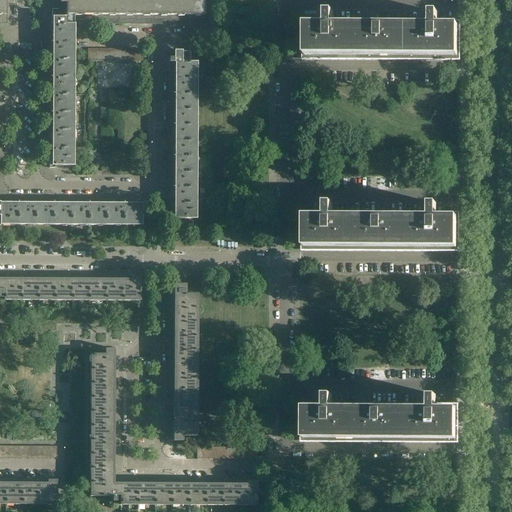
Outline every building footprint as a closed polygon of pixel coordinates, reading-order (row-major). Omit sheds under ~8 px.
[(207,25),(207,6),(204,6),(204,0),(59,0),(60,3),(61,4),(61,9),(65,9),(65,24),(74,25),(207,25)] [(74,95),(74,49),(74,25),(65,24),(65,9),(61,9),(61,11),(54,11),(54,9),(51,9),(51,25),(55,25),(54,95),(74,95)] [(322,41),(322,27),(323,21),(302,21),(302,41),(314,41),(322,41)] [(348,41),(348,27),(348,21),(323,21),(322,27),(322,41),(331,41),(339,41),(348,41)] [(364,41),(364,27),(365,21),(348,21),(348,27),(348,41),(356,41),(364,41)] [(390,42),(390,28),(390,21),(365,21),(364,27),(364,41),(373,41),(381,42),(390,42)] [(415,42),(415,28),(415,21),(390,21),(390,28),(390,42),(398,42),(406,42),(415,42)] [(460,42),(460,22),(415,21),(415,28),(415,42),(423,42),(432,42),(440,42),(448,42),(460,42)] [(314,60),(314,41),(302,41),(302,60),(314,60)] [(322,60),(322,41),(314,41),(314,60),(322,60)] [(331,60),(331,41),(322,41),(322,60),(331,60)] [(339,60),(339,41),(331,41),(331,60),(339,60)] [(348,60),(348,41),(339,41),(339,60),(348,60)] [(356,60),(356,41),(348,41),(348,60),(356,60)] [(364,60),(364,41),(356,41),(356,60),(364,60)] [(373,60),(373,41),(364,41),(364,60),(373,60)] [(381,60),(381,42),(373,41),(373,60),(381,60)] [(390,60),(390,42),(381,42),(381,60),(390,60)] [(398,60),(398,42),(390,42),(390,60),(398,60)] [(406,60),(406,42),(398,42),(398,60),(406,60)] [(415,61),(415,42),(406,42),(406,60),(415,61)] [(423,61),(423,42),(415,42),(415,61),(423,61)] [(432,61),(432,42),(423,42),(423,61),(432,61)] [(440,61),(440,42),(432,42),(432,61),(440,61)] [(448,61),(448,42),(440,42),(440,61),(448,61)] [(460,61),(460,42),(448,42),(448,61),(460,61)] [(196,141),(197,79),(197,63),(190,63),(190,51),(188,51),(188,53),(181,53),(182,51),(174,51),(174,58),(169,58),(169,63),(177,63),(177,141),(196,141)] [(73,166),(74,130),(74,95),(54,95),(54,166),(73,166)] [(196,219),(196,179),(196,141),(177,141),(176,219),(196,219)] [(0,225),(141,226),(141,206),(0,205),(0,225)] [(347,232),(347,218),(347,212),(301,212),(302,232),(313,232),(322,232),(330,232),(338,232),(347,232)] [(364,233),(364,219),(364,212),(347,212),(347,218),(347,232),(355,233),(364,233)] [(389,233),(389,219),(389,212),(364,212),(364,219),(364,233),(372,233),(380,233),(389,233)] [(414,233),(414,219),(414,213),(389,212),(389,219),(389,233),(397,233),(406,233),(414,233)] [(459,233),(459,213),(414,213),(414,219),(414,233),(422,233),(431,233),(439,233),(448,233),(459,233)] [(313,251),(313,232),(302,232),(302,251),(313,251)] [(321,251),(322,232),(313,232),(313,251),(321,251)] [(330,251),(330,232),(322,232),(321,251),(330,251)] [(338,251),(338,232),(330,232),(330,251),(338,251)] [(347,251),(347,232),(338,232),(338,251),(347,251)] [(355,252),(355,233),(347,232),(347,251),(355,252)] [(363,252),(364,233),(355,233),(355,252),(363,252)] [(372,252),(372,233),(364,233),(363,252),(372,252)] [(380,252),(380,233),(372,233),(372,252),(380,252)] [(389,252),(389,233),(380,233),(380,252),(389,252)] [(397,252),(397,233),(389,233),(389,252),(397,252)] [(405,252),(406,233),(397,233),(397,252),(405,252)] [(414,252),(414,233),(406,233),(405,252),(414,252)] [(422,252),(422,233),(414,233),(414,252),(422,252)] [(431,252),(431,233),(422,233),(422,252),(431,252)] [(439,252),(439,233),(431,233),(431,252),(439,252)] [(447,252),(448,233),(439,233),(439,252),(447,252)] [(459,252),(459,233),(448,233),(447,252),(459,252)] [(72,301),(72,282),(0,281),(0,297),(4,297),(3,301),(72,301)] [(140,301),(140,282),(133,282),(72,282),(72,301),(140,301)] [(197,365),(198,294),(186,294),(186,284),(173,284),(173,294),(176,294),(176,365),(197,365)] [(111,483),(111,401),(112,354),(90,354),(89,496),(111,496),(112,496),(112,497),(112,501),(116,501),(116,497),(115,497),(115,496),(120,496),(120,486),(120,483),(111,483)] [(197,436),(197,365),(176,365),(175,436),(197,436)] [(346,424),(346,410),(346,403),(301,403),(301,423),(312,423),(321,423),(329,423),(337,424),(346,424)] [(363,424),(363,410),(363,403),(346,403),(346,410),(346,424),(354,424),(363,424)] [(388,424),(388,410),(388,404),(363,403),(363,410),(363,424),(371,424),(379,424),(388,424)] [(413,424),(413,410),(413,404),(388,404),(388,410),(388,424),(396,424),(405,424),(413,424)] [(458,424),(458,404),(413,404),(413,410),(413,424),(421,424),(430,424),(438,424),(447,424),(458,424)] [(312,442),(312,423),(301,423),(301,442),(312,442)] [(321,442),(321,423),(312,423),(312,442),(321,442)] [(329,442),(329,423),(321,423),(321,442),(329,442)] [(337,442),(337,424),(329,423),(329,442),(337,442)] [(346,442),(346,424),(337,424),(337,442),(346,442)] [(354,442),(354,424),(346,424),(346,442),(354,442)] [(363,442),(363,424),(354,424),(354,442),(363,442)] [(371,442),(371,424),(363,424),(363,442),(371,442)] [(379,442),(379,424),(371,424),(371,442),(379,442)] [(388,442),(388,424),(379,424),(379,442),(388,442)] [(396,443),(396,424),(388,424),(388,442),(396,443)] [(405,443),(405,424),(396,424),(396,443),(405,443)] [(413,443),(413,424),(405,424),(405,443),(413,443)] [(421,443),(421,424),(413,424),(413,443),(421,443)] [(430,443),(430,424),(421,424),(421,443),(430,443)] [(438,443),(438,424),(430,424),(430,443),(438,443)] [(447,443),(447,424),(438,424),(438,443),(447,443)] [(458,443),(458,424),(447,424),(447,443),(458,443)] [(0,504),(56,505),(56,485),(50,485),(0,485),(0,504)] [(188,505),(188,486),(120,486),(120,496),(120,505),(188,505)] [(256,506),(256,486),(250,486),(250,487),(188,486),(188,505),(256,506)]
